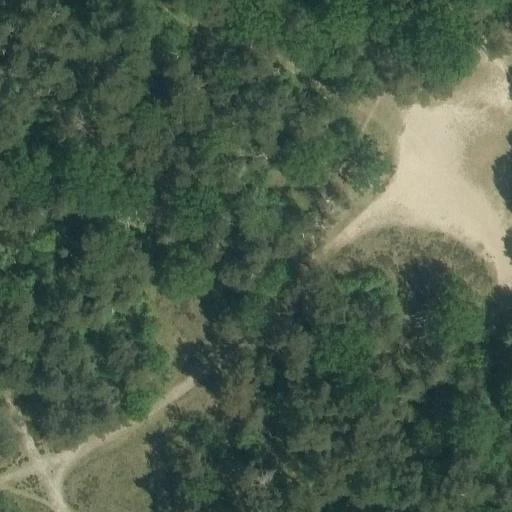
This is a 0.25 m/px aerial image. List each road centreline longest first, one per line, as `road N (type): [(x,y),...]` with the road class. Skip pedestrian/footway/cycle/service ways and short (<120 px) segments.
road 1 (track): [(37,466),(53,292),(82,228),(222,58),(247,49),(279,53),(369,117),(438,149)]
road 2 (track): [(511,87),(314,261),(216,364),(108,435),(37,466),(0,378)]
road 3 (track): [(511,262),(392,83),(347,0)]
road 4 (track): [(511,293),(472,329),(382,356),(296,357),(242,336)]
